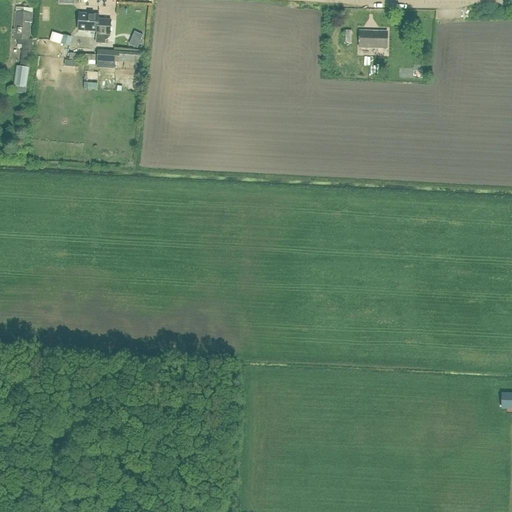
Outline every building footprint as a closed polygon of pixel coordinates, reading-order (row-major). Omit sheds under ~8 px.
[(13,39),(17,39),(29,40),(31,14),(15,13),(13,39)] [(78,30),(96,32),(96,35),(110,36),(111,20),(103,19),(103,17),(97,17),(97,16),(80,15),(78,30)] [(358,49),(386,49),(387,32),(359,32),(358,49)] [(68,47),(71,38),(64,35),(63,36),(57,34),(54,42),(68,47)] [(29,40),(17,39),(17,45),(22,45),(21,61),(30,61),(31,40),(29,40)] [(97,51),(97,61),(140,64),(141,53),(97,51)] [(18,67),(15,87),(25,89),(28,69),(18,67)]
